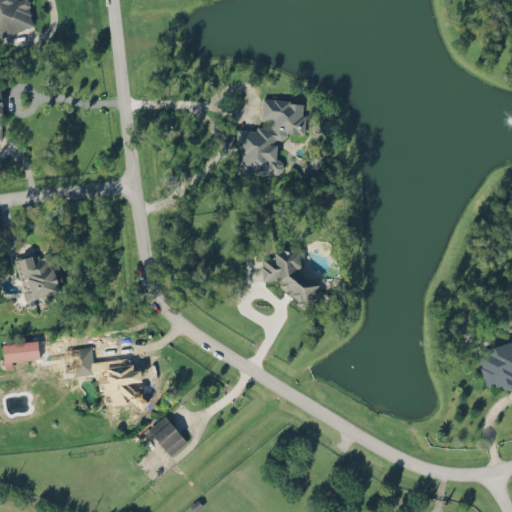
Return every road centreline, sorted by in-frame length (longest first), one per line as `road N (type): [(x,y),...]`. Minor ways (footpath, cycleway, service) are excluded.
road 1 (residential): [(110,0),(147,271),(163,306),(380,449),(450,474),(511,465)]
road 2 (residential): [(135,185),(0,199)]
